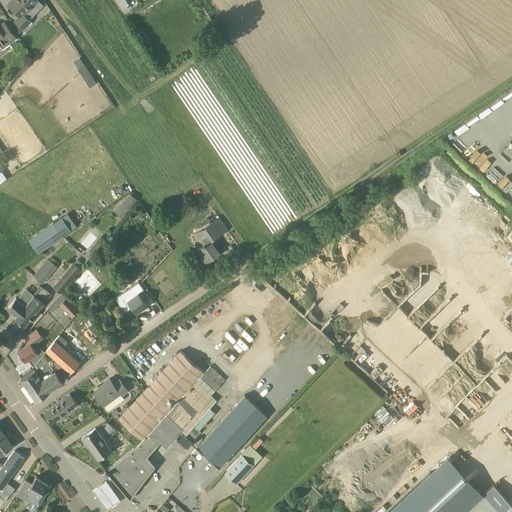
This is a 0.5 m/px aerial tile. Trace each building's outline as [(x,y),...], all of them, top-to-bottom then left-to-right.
[(37,0),(11,0),(8,4),(20,15),(15,21),(18,24),(23,29),(31,21),(24,14),(31,7),(37,0)] [(0,44),(6,40),(9,43),(15,37),(4,22),(0,25),(0,44)] [(23,29),(18,24),(14,29),(19,34),(23,29)] [(142,29),(135,34),(145,47),(152,42),(142,29)] [(90,86),(97,82),(85,63),(78,67),(90,86)] [(117,188),(121,193),(126,190),(122,185),(117,188)] [(128,197),(125,202),(131,207),(135,202),(128,197)] [(175,209),(168,212),(172,218),(178,214),(175,209)] [(68,212),(29,238),(38,252),(78,226),(68,212)] [(225,230),(217,219),(211,222),(208,217),(203,221),(206,226),(195,233),(203,245),(197,248),(206,261),(219,253),(210,240),(225,230)] [(66,244),(72,249),(74,246),(68,241),(66,244)] [(55,266),(49,261),(36,277),(42,282),(55,266)] [(80,268),(74,262),(53,287),(60,292),(80,268)] [(49,298),(39,289),(25,305),(17,299),(16,300),(14,299),(7,309),(16,317),(15,318),(25,326),(49,298)] [(138,294),(133,297),(129,291),(117,299),(121,305),(128,301),(136,312),(146,305),(138,294)] [(63,293),(50,305),(54,309),(66,296),(63,293)] [(59,305),(71,317),(79,309),(67,297),(59,305)] [(93,308),(99,304),(95,299),(90,304),(93,308)] [(43,338),(36,329),(25,337),(28,340),(21,345),(23,347),(18,351),(25,361),(37,353),(32,345),(43,338)] [(63,347),(68,341),(60,334),(46,350),(54,357),(60,363),(70,372),(79,362),(63,347)] [(180,351),(119,417),(142,438),(203,371),(180,351)] [(70,372),(60,363),(54,357),(49,362),(44,354),(32,367),(34,369),(21,379),(36,400),(62,381),(70,372)] [(180,431),(185,435),(194,425),(209,407),(216,400),(209,394),(224,379),(210,366),(204,372),(142,439),(137,444),(137,445),(106,471),(106,470),(104,472),(107,475),(108,473),(113,479),(130,499),(155,466),(147,456),(159,443),(161,442),(166,446),(171,440),(180,431)] [(128,390),(120,380),(114,384),(109,379),(101,385),(102,386),(94,392),(104,406),(105,405),(109,409),(123,399),(121,395),(128,390)] [(78,404),(70,393),(44,412),(52,423),(78,404)] [(266,414),(243,394),(196,446),(218,467),(266,414)] [(118,430),(106,420),(95,427),(82,437),(97,459),(114,447),(107,437),(118,430)] [(201,431),(194,425),(185,435),(180,431),(171,440),(183,451),(191,442),(191,441),(201,431)] [(128,428),(123,433),(129,439),(134,433),(128,428)] [(0,453),(12,445),(4,434),(0,436),(0,453)] [(263,441),(260,437),(252,445),(255,449),(263,441)] [(24,458),(14,450),(0,469),(0,498),(4,502),(11,493),(3,488),(24,458)] [(254,465),(242,454),(225,472),(236,483),(254,465)] [(462,511),(483,494),(447,455),(386,511),(462,511)] [(47,483),(36,476),(32,483),(25,479),(16,495),(20,497),(27,501),(31,493),(39,497),(47,483)] [(105,477),(92,487),(107,508),(120,498),(105,477)] [(511,511),(511,503),(493,483),(483,494),(462,511),(511,511)]
